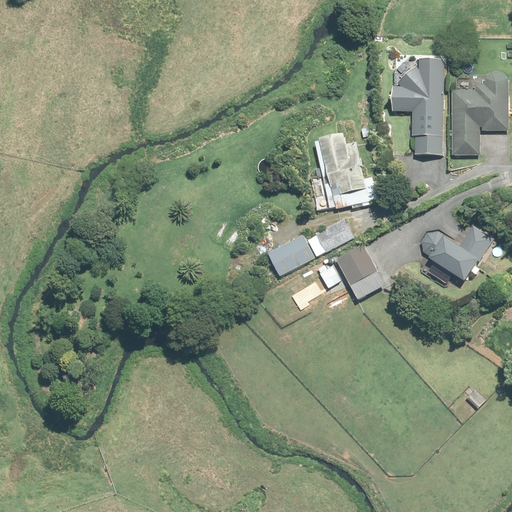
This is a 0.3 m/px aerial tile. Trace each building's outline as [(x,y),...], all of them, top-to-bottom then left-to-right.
[(447,60),(443,60),(423,60),(422,71),(419,68),(402,85),(405,88),(398,88),(397,113),(411,113),(414,113),(416,113),(415,137),(419,137),(419,156),(446,156),(447,60)] [(485,132),(508,132),(511,131),(511,80),(504,73),(495,73),(492,76),(488,80),(488,86),(478,86),(478,92),(456,92),(455,92),(456,157),(483,157),(483,128),(485,128),(485,132)] [(380,201),(376,178),(368,180),(360,143),(350,145),(348,135),(324,140),(325,141),(320,142),(325,168),(333,209),(339,208),(339,210),(348,208),(365,205),(366,207),(372,205),(372,203),(380,201)] [(330,207),(327,192),(312,195),(315,210),(330,207)] [(347,220),(319,235),(321,238),(315,241),(320,249),(325,246),(329,254),(357,239),(347,220)] [(484,260),(497,240),(476,226),(462,246),(453,241),(449,238),(448,239),(439,233),(429,235),(424,244),(425,253),(435,259),(434,260),(458,275),(470,283),(485,261),(484,260)] [(316,263),(304,240),(267,259),(279,282),(316,263)] [(381,272),(369,249),(366,245),(339,261),(354,287),(381,272)] [(343,283),(335,268),(321,276),(330,291),(343,283)] [(488,401),(477,391),(470,397),(481,408),(488,401)]
